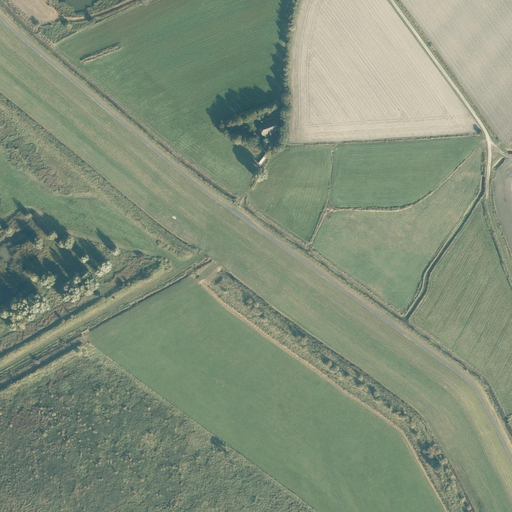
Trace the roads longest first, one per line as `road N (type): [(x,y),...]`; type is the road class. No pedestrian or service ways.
road 1 (track): [(511,462),(464,377),(238,215),(0,17)]
road 2 (track): [(389,0),(484,131),(486,197),(511,274)]
road 3 (track): [(0,365),(183,263)]
